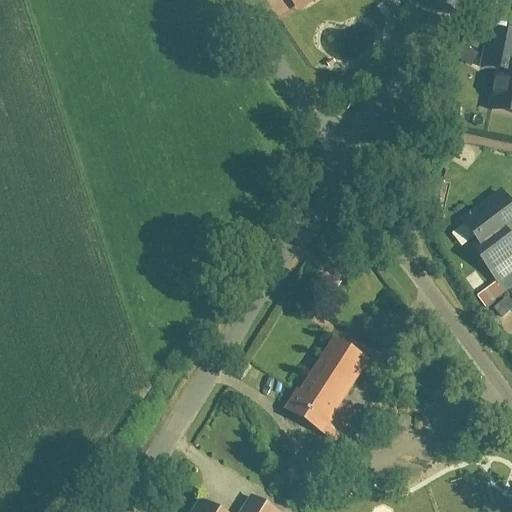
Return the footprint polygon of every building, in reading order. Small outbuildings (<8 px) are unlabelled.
[(395,0),(374,0),(391,25),(405,15),(395,0)] [(485,66),(504,70),(495,119),(511,122),(511,36),(492,32),(485,66)] [(511,203),(504,193),(465,225),(480,244),(474,248),(507,288),(511,283),(511,236),(511,235),(511,234),(511,203)] [(324,334),(280,402),(321,428),(364,360),(324,334)] [(272,511),(275,507),(244,488),(229,511),(226,511),(193,491),(180,511),(272,511)]
